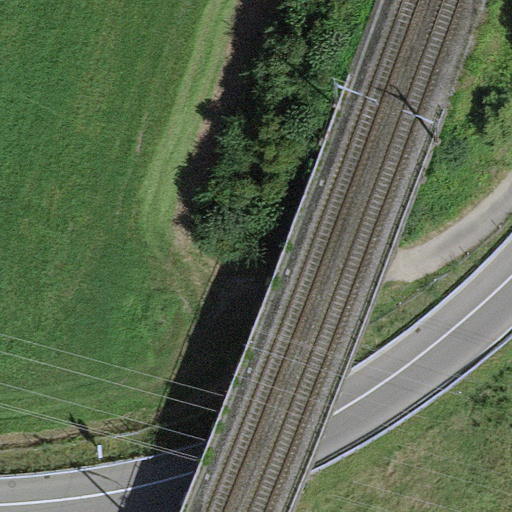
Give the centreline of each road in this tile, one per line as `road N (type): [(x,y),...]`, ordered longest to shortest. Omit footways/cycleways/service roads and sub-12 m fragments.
road 1 (motorway): [(511,301),(403,391),(330,436),(254,471),(98,511)]
road 2 (track): [(212,269),(377,279),(490,223),(511,202)]
